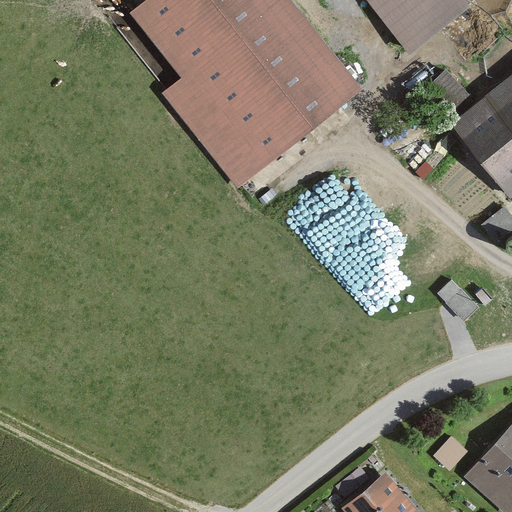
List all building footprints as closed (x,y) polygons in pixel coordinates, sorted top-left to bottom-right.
[(243,181),(369,85),(303,0),(128,0),(113,11),(243,181)] [(467,0),(374,0),(410,48),(470,3),(467,0)] [(427,80),(454,115),(477,97),(449,62),(427,80)] [(511,75),(454,122),(511,193),(511,75)] [(511,213),(504,203),(484,217),(498,238),(511,228),(511,213)] [(438,289),(465,313),(478,299),(452,274),(438,289)] [(511,423),(469,472),(511,509),(511,423)] [(435,451),(451,465),(469,445),(452,431),(435,451)] [(412,511),(382,474),(346,503),(352,511),(412,511)]
